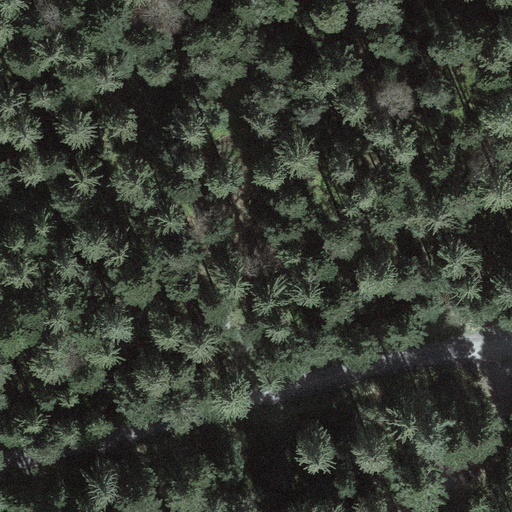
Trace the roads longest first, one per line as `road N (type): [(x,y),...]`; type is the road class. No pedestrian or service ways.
road 1 (track): [(511,355),(0,466)]
road 2 (track): [(414,511),(492,471),(511,410)]
